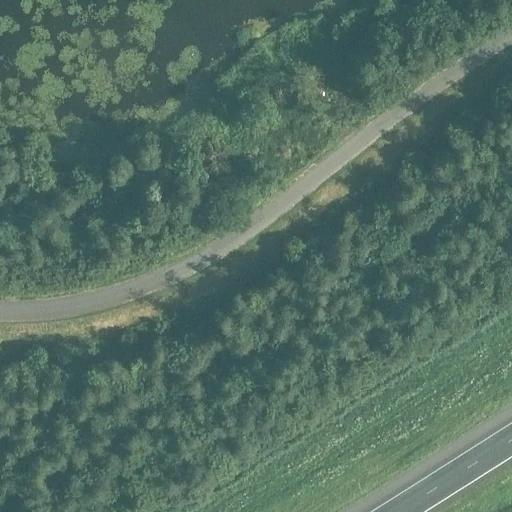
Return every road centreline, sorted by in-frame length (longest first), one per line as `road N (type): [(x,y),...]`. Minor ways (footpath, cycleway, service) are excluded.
road 1 (tertiary): [(0,309),(107,296),(217,250),(511,32)]
road 2 (motorway): [(511,437),(395,511)]
